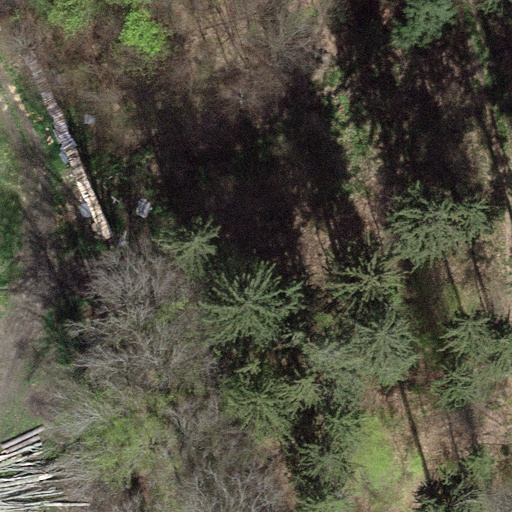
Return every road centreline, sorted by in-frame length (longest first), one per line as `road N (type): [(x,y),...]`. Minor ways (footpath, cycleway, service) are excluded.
road 1 (track): [(49,178),(178,269),(292,511)]
road 2 (track): [(0,381),(23,322),(49,178),(0,81)]
